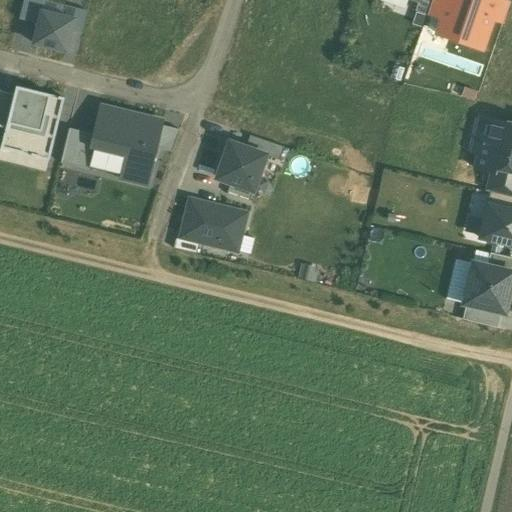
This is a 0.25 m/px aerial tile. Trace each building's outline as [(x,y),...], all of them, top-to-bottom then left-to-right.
[(24,0),(19,20),(38,25),(42,10),(44,0),(24,0)] [(432,0),(419,0),(419,2),(411,25),(422,29),(427,16),(432,0)] [(453,26),(462,0),(432,0),(427,16),(453,26)] [(498,0),(462,0),(453,26),(449,38),(481,49),(498,0)] [(38,25),(33,43),(65,51),(70,32),(73,18),(42,10),(38,25)] [(73,18),(70,32),(82,35),(88,13),(75,10),(73,18)] [(0,145),(0,149),(49,162),(64,101),(14,88),(13,95),(4,129),(0,145)] [(0,128),(4,129),(13,95),(0,91),(0,128)] [(163,124),(99,108),(92,135),(89,148),(94,150),(90,168),(119,175),(118,178),(147,185),(156,149),(162,127),(163,124)] [(511,125),(487,119),(486,121),(475,118),(467,152),(478,154),(475,169),(491,173),(494,174),(495,169),(511,172),(511,125)] [(162,127),(156,149),(171,154),(179,131),(162,127)] [(89,148),(92,135),(69,130),(60,164),(89,171),(90,168),(94,150),(89,148)] [(250,137),(246,150),(264,156),(280,162),(284,149),(250,137)] [(252,191),(264,156),(246,150),(230,144),(218,179),(230,183),(252,191)] [(486,191),(490,192),(511,197),(511,172),(495,169),(494,174),(491,173),(486,191)] [(252,191),(230,183),(227,194),(249,202),(253,191),(252,191)] [(511,197),(490,192),(487,206),(511,211),(511,197)] [(247,215),(188,201),(179,238),(198,242),(237,252),(247,215)] [(511,211),(487,206),(479,238),(511,246),(511,211)] [(195,255),(198,242),(179,238),(177,237),(174,250),(195,255)] [(511,258),(490,254),(487,267),(510,272),(511,263),(511,258)] [(504,314),(511,277),(511,272),(510,272),(487,267),(472,264),(462,305),(465,305),(501,313),(504,314)] [(496,329),(501,313),(465,305),(462,320),(496,329)]
